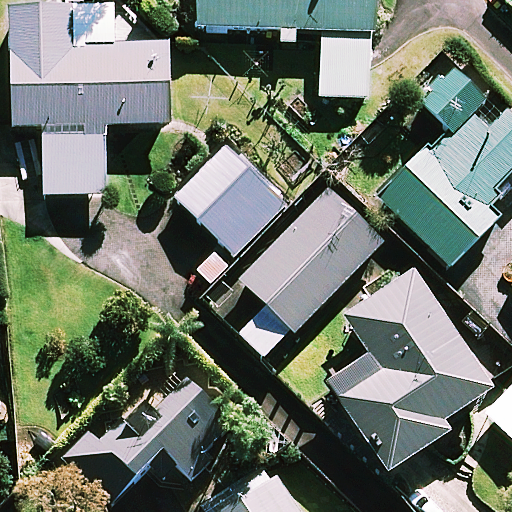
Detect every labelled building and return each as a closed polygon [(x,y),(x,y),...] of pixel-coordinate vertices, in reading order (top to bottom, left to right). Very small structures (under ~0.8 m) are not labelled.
[(196,0),(196,36),(320,38),(319,104),(367,104),(368,43),(375,43),(375,0),(196,0)] [(74,53),(73,15),(8,17),(11,136),(44,135),(45,204),(100,203),(98,139),(170,137),(168,51),(74,53)] [(482,106),(453,76),(419,111),(447,138),(379,206),(449,276),(500,224),(489,213),(511,189),(511,115),(492,96),(482,106)] [(283,214),(233,165),(184,215),(235,264),(283,214)] [(239,341),(263,365),(287,340),(291,344),(382,250),(328,197),(236,291),(263,317),(239,341)] [(490,399),(406,275),(341,319),(380,377),(337,407),(388,483),(449,441),(442,431),(490,399)] [(109,511),(167,463),(190,490),(213,469),(206,461),(231,440),(187,389),(110,456),(94,438),(63,465),(103,511),(109,511)] [(511,393),(486,418),(511,446),(511,393)] [(294,511),(275,484),(271,487),(263,475),(241,490),(249,502),(237,510),(225,492),(198,510),(199,511),(294,511)]
